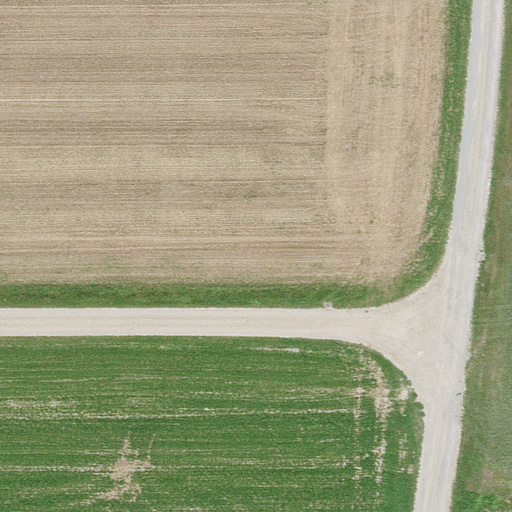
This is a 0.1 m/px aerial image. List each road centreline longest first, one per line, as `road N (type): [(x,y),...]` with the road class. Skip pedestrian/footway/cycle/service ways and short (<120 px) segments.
road 1 (track): [(432,511),(482,179),(497,0)]
road 2 (track): [(0,332),(459,333)]
